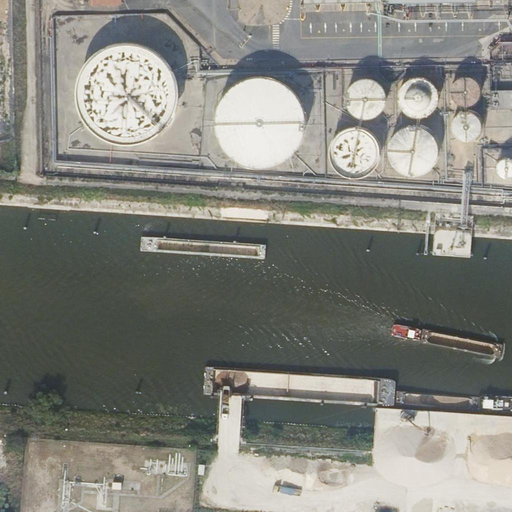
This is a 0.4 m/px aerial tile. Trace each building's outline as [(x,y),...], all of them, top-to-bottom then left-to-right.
[(136,45),(127,44),(123,44),(114,46),(106,49),(98,53),(91,59),(88,62),(82,70),(79,77),(76,86),(76,95),(76,103),(78,112),(82,120),(87,127),(93,134),(101,139),(109,142),(117,145),(126,146),(135,145),(143,143),(151,139),(159,134),(165,128),(170,121),(174,113),(176,104),(177,95),(176,87),(174,78),(170,70),(166,63),(159,57),(152,51),(144,48),(136,45)] [(466,75),(464,74),(462,75),(460,75),(457,76),(455,77),(453,79),(450,82),(449,85),(448,87),(448,90),(448,93),(449,95),(450,98),(451,100),(453,102),(455,104),(458,105),(461,105),(463,106),(466,106),(469,105),(471,104),(473,102),(475,100),(477,98),(478,96),(479,93),(479,90),(479,88),(478,85),(477,83),(475,80),(474,78),(471,77),(469,75),(466,75)] [(266,75),(258,75),(254,75),(246,76),(238,79),(231,83),(225,88),(222,91),(217,98),(214,105),(212,112),(211,120),(212,128),(214,136),(217,143),(222,150),(227,156),(234,161),(241,164),(249,166),(257,167),(265,167),(273,165),(280,161),(287,157),(292,151),(297,144),(301,137),(303,129),(304,121),(303,113),(301,106),(298,98),(293,92),(287,86),(281,81),(274,78),(266,75)] [(367,76),(363,75),(362,75),(358,76),(354,77),(351,79),(348,81),(344,86),(342,90),(342,93),(341,97),(341,101),(342,104),(344,108),(346,111),(349,114),(352,116),(355,118),(359,119),(363,119),(367,119),(370,118),(374,116),(377,114),(380,111),(382,108),(384,105),(385,101),(385,97),(385,94),(384,90),(382,86),(380,83),(377,80),(374,78),(371,76),(367,76)] [(419,76),(416,76),(414,76),(411,76),(407,78),(404,79),(400,83),(398,86),(397,89),(396,92),(396,95),(396,99),(397,102),(398,105),(400,108),(403,111),(406,113),(409,114),(412,115),(415,116),(419,115),(422,114),(425,113),(428,111),(431,109),(433,106),(434,103),(435,99),(435,96),(435,92),(434,89),(433,86),(431,83),(429,81),(426,79),(423,77),(419,76)] [(491,111),(511,110),(511,90),(490,91),(491,111)] [(467,110),(464,110),(463,110),(460,111),(458,111),(455,113),(452,115),(450,120),(449,123),(449,125),(449,128),(450,130),(451,133),(452,135),(454,137),(456,138),(459,139),(461,140),(464,140),(466,140),(469,140),(471,138),(474,137),(475,135),(477,133),(478,131),(479,128),(479,125),(478,120),(477,118),(474,114),(472,112),(469,111),(467,110)] [(415,124),(410,124),(408,124),(404,124),(400,126),(396,128),(392,131),(390,133),(388,136),(386,140),(385,145),(384,149),(385,153),(386,158),(388,162),(390,166),(393,169),(397,172),(401,174),(406,175),(410,175),(414,175),(419,174),(423,172),(427,169),(430,166),(432,162),(434,158),(436,154),(436,150),(436,145),(434,141),(433,137),(430,133),(427,130),(423,127),(419,125),(415,124)] [(357,126),(352,125),(350,125),(346,126),(341,127),(337,130),(334,133),(330,138),(328,142),(327,146),(326,150),(327,155),(328,159),(330,163),(332,167),(335,170),(339,173),(343,175),(347,176),(352,176),(356,176),(360,175),(364,173),(368,170),(371,167),(374,164),(376,160),(377,155),(377,151),(377,147),(376,142),(374,138),(372,135),(368,131),(365,129),(361,127),(357,126)] [(507,158),(504,157),(503,157),(500,158),(496,161),(495,162),(494,165),(494,169),(494,170),(495,172),(497,175),(499,176),(502,177),(505,177),(509,176),(511,174),(511,172),(511,161),(510,159),(507,158)]
